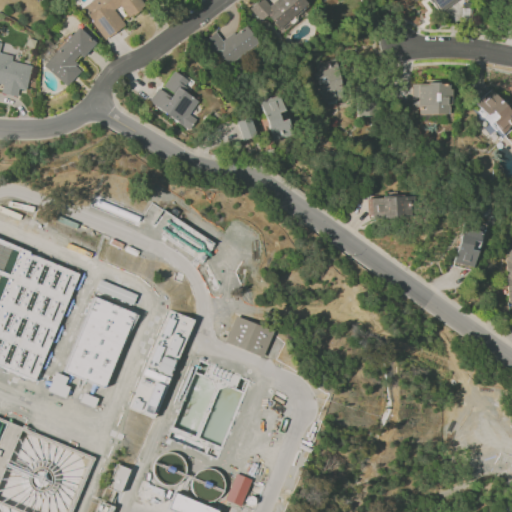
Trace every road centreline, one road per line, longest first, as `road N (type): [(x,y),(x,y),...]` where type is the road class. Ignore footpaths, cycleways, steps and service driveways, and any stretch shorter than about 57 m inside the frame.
road 1 (residential): [(0,128),(60,126),(94,107),(193,163),(262,182),(511,356)]
road 2 (residential): [(94,107),(113,72),(149,56),(223,0)]
